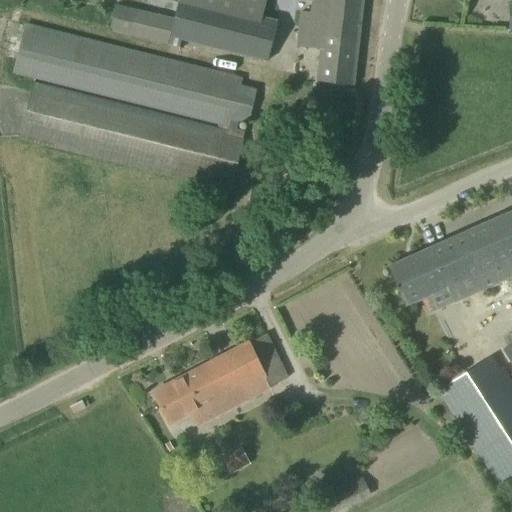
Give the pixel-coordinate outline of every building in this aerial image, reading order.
[(178,0),(174,20),(134,10),(116,5),(110,29),(128,34),(179,47),(180,40),(267,62),(278,21),(261,17),(265,0),(178,0)] [(363,0),(311,0),(312,0),(311,12),(300,11),(296,47),(320,49),(316,81),(353,85),(363,0)] [(239,87),(241,80),(25,26),(13,73),(220,124),(219,130),(33,83),(20,138),(230,190),(244,131),(236,129),(238,120),(247,123),(255,91),(239,87)] [(511,211),(388,267),(405,305),(446,287),(453,302),(511,275),(511,211)] [(287,378),(266,334),(154,393),(169,423),(192,411),(198,425),(287,378)] [(511,381),(509,377),(501,375),(491,357),(444,388),(448,395),(442,399),(504,496),(510,491),(511,490),(511,381)] [(231,475),(251,465),(242,447),(222,457),(231,475)] [(313,499),(319,511),(339,511),(372,496),(361,475),(313,499)]
